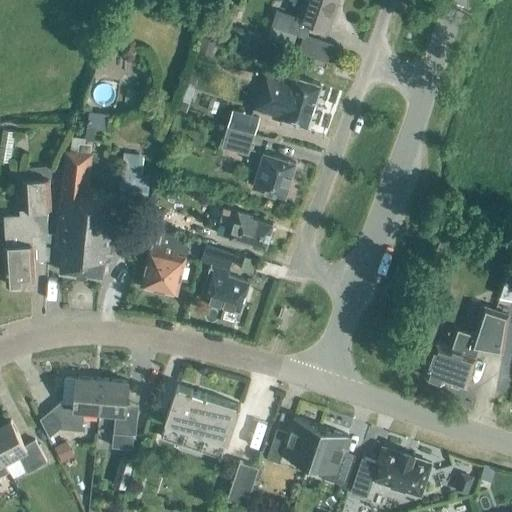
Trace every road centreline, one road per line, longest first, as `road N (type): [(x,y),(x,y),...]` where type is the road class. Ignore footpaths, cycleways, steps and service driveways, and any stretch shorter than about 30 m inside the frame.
road 1 (residential): [(0,355),(44,342),(129,338),(199,349),(322,386)]
road 2 (residential): [(353,297),(301,269),(301,253),(365,64)]
road 3 (unclassified): [(353,297),(426,89)]
road 4 (unclassified): [(511,448),(322,386)]
